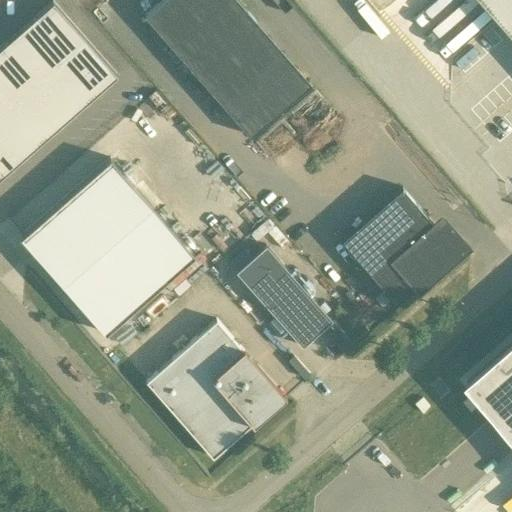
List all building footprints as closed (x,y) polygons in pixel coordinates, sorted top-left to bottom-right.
[(160,0),(144,14),(197,75),(257,22),(238,0),(160,0)] [(511,0),(479,0),(511,37),(511,0)] [(52,1),(0,46),(0,175),(116,74),(52,1)] [(19,235),(19,236),(22,240),(24,238),(67,287),(65,288),(65,289),(104,333),(195,254),(109,156),(19,235)] [(435,225),(401,186),(341,239),(394,300),(412,284),(415,288),(464,244),(442,218),(435,225)] [(331,319),(265,244),(235,270),(301,345),(323,327),(343,350),(352,342),(332,318),(331,319)] [(216,318),(145,380),(212,456),(252,421),(254,423),(286,395),(244,347),(242,349),(216,318)] [(511,341),(469,379),(511,428),(511,341)]
